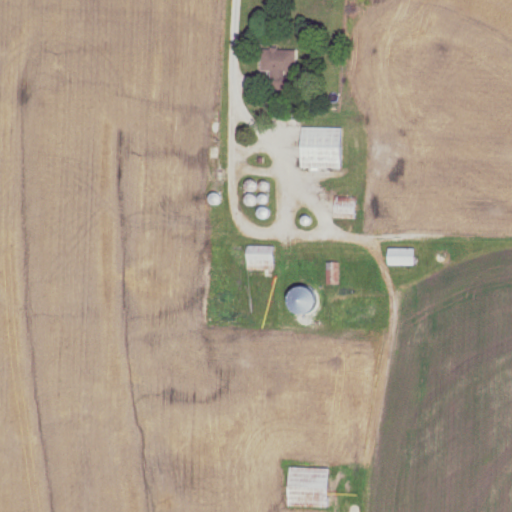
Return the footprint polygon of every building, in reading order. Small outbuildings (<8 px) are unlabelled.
[(262,50),(262,73),(271,73),(270,91),(288,92),(289,73),(294,73),(295,51),(262,50)] [(340,169),(340,128),(301,128),(301,169),(340,169)] [(355,197),(334,197),(334,218),(354,218),(355,197)] [(273,245),(246,245),(246,269),(273,269),(273,245)] [(414,248),(387,248),(387,266),(414,266),(414,248)] [(326,284),(338,284),(338,262),(326,262),(326,284)] [(329,467),(288,467),(288,507),(329,507),(329,467)]
